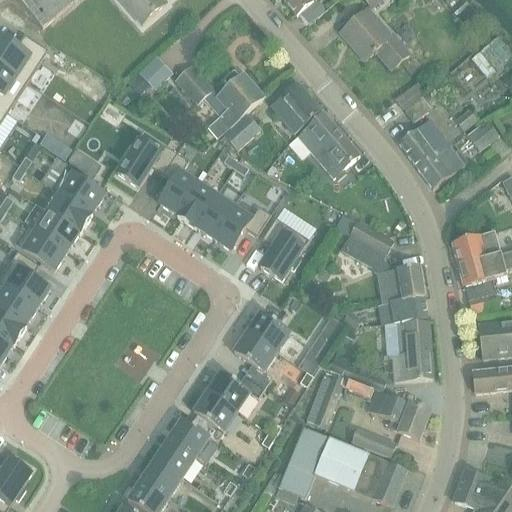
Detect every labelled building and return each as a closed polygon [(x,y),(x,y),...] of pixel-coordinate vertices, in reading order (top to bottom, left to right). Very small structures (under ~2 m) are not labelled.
[(14,0),(41,30),(36,35),(59,54),(60,52),(72,58),(78,49),(68,42),(69,41),(51,22),(76,0),(14,0)] [(117,0),(141,27),(150,20),(165,7),(164,5),(169,0),(117,0)] [(297,17),(311,5),(316,2),(318,0),(281,0),(296,18),(297,17)] [(363,0),(363,1),(372,12),(385,0),(363,0)] [(311,5),(297,17),(305,28),(325,13),(316,2),(311,5)] [(463,5),(453,14),(463,26),(473,17),(463,5)] [(366,13),(354,23),(339,36),(363,64),(372,56),(373,58),(375,56),(390,73),(407,57),(390,38),(389,39),(366,13)] [(484,20),(471,32),(471,37),(482,39),(493,30),(484,20)] [(0,40),(0,68),(28,86),(48,55),(25,39),(17,51),(0,40)] [(511,54),(499,39),(472,62),(487,80),(511,58),(511,54)] [(156,60),(127,85),(131,89),(140,79),(149,88),(155,94),(172,76),(156,60)] [(0,68),(0,112),(7,118),(28,86),(0,68)] [(207,131),(216,141),(247,113),(262,100),(242,77),(238,80),(232,73),(226,79),(231,86),(218,98),(192,70),(176,84),(197,108),(204,102),(221,119),(207,131)] [(131,89),(124,95),(133,104),(149,88),(140,79),(131,89)] [(404,113),(426,96),(418,86),(396,103),(404,113)] [(279,103),(270,110),(294,138),(321,115),(297,87),(281,100),(279,102),(279,103)] [(414,126),(431,112),(429,110),(439,103),(432,93),(426,97),(405,114),(414,126)] [(465,134),(478,124),(469,113),(456,123),(465,134)] [(358,158),(322,116),(296,138),(332,181),(358,158)] [(238,154),(261,134),(245,117),(223,137),(238,154)] [(399,146),(418,172),(450,148),(431,122),(399,146)] [(477,154),(496,139),(485,124),(466,139),(477,154)] [(126,164),(117,177),(139,192),(152,172),(163,179),(177,158),(165,150),(160,158),(139,144),(133,153),(132,152),(124,163),(126,164)] [(468,166),(459,153),(456,155),(450,148),(418,172),(433,193),(468,166)] [(63,149),(55,161),(64,166),(71,155),(63,149)] [(174,186),(160,208),(178,220),(198,188),(181,177),(189,166),(177,158),(163,179),(174,186)] [(228,160),(224,167),(234,173),(238,166),(228,160)] [(25,161),(19,171),(25,176),(32,166),(25,161)] [(93,164),(85,177),(92,182),(100,169),(93,164)] [(238,166),(234,173),(244,180),(248,173),(238,166)] [(19,171),(12,181),(19,186),(25,176),(19,171)] [(65,173),(52,193),(92,219),(93,219),(92,218),(104,199),(65,173)] [(511,182),(503,188),(511,203),(511,182)] [(178,220),(177,221),(196,233),(196,232),(217,200),(198,188),(178,220)] [(59,199),(48,216),(80,238),(92,219),(52,193),(51,194),(59,199)] [(217,200),(196,232),(214,243),(235,212),(217,200)] [(7,201),(0,211),(7,215),(13,205),(7,201)] [(235,212),(214,243),(231,255),(246,233),(257,241),(271,219),(259,211),(251,223),(235,212)] [(28,228),(28,229),(68,255),(79,237),(80,238),(48,216),(36,234),(28,228)] [(273,251),(260,271),(282,285),(290,272),(293,274),(301,263),(298,261),(309,244),(276,222),(262,244),(273,251)] [(343,252),(342,254),(371,270),(373,275),(377,278),(377,276),(388,275),(387,267),(382,264),(385,258),(393,244),(357,225),(350,239),(343,252)] [(495,234),(452,245),(458,268),(501,256),(501,257),(510,254),(511,253),(511,228),(500,232),(504,245),(498,247),(495,234)] [(28,229),(15,249),(55,275),(68,255),(28,229)] [(501,256),(458,268),(464,289),(465,289),(469,304),(468,304),(471,316),(497,309),(494,297),(485,299),(481,284),(506,277),(505,274),(511,271),(511,254),(501,257),(501,256)] [(18,256),(0,282),(0,288),(37,313),(50,293),(32,281),(39,270),(18,256)] [(377,278),(382,307),(424,300),(419,269),(398,272),(399,274),(388,275),(377,276),(377,278)] [(308,316),(326,300),(314,286),(296,302),(308,316)] [(0,314),(26,331),(27,331),(26,330),(37,313),(0,288),(0,289),(5,293),(0,300),(0,314)] [(424,300),(382,307),(382,308),(378,309),(382,328),(385,328),(405,326),(405,325),(427,322),(424,300)] [(0,314),(0,340),(14,350),(26,331),(0,314)] [(333,320),(342,326),(355,335),(362,323),(349,315),(334,318),(333,320)] [(261,317),(247,337),(277,357),(290,337),(261,317)] [(331,321),(318,340),(332,349),(344,330),(331,321)] [(482,361),(502,359),(511,357),(511,323),(478,328),(482,361)] [(394,385),(412,383),(432,382),(428,327),(406,328),(405,326),(385,328),(387,359),(392,359),(394,385)] [(277,357),(247,337),(234,357),(264,377),(277,357)] [(0,340),(0,368),(0,369),(13,350),(14,350),(0,340)] [(142,363),(158,362),(157,348),(141,349),(142,363)] [(342,380),(350,383),(374,392),(383,396),(388,384),(347,368),(346,369),(335,365),(329,374),(342,379),(342,380)] [(511,372),(473,376),(475,397),(511,393),(511,372)] [(307,391),(313,380),(306,376),(300,386),(307,391)] [(221,377),(207,397),(237,417),(250,398),(258,403),(265,392),(245,379),(239,389),(221,377)] [(333,382),(323,378),(307,424),(328,431),(346,383),(334,378),(333,382)] [(374,392),(350,383),(345,397),(369,405),(374,392)] [(291,392),(283,403),(291,409),(299,397),(291,392)] [(387,431),(400,436),(419,443),(430,414),(411,407),(374,394),(366,415),(390,424),(387,431)] [(207,397),(194,417),(206,425),(200,435),(210,441),(217,447),(224,437),(237,417),(207,397)] [(182,423),(168,444),(196,462),(210,441),(200,435),(182,423)] [(281,431),(274,427),(268,437),(275,441),(281,431)] [(406,473),(388,465),(330,441),(303,430),(283,479),(279,491),(306,502),(316,478),(391,510),(406,473)] [(397,448),(357,432),(352,446),(392,461),(397,448)] [(269,451),(275,441),(268,437),(262,447),(269,451)] [(168,444),(155,464),(182,482),(196,462),(168,444)] [(0,511),(9,511),(15,503),(18,505),(26,493),(23,491),(31,478),(10,464),(0,478),(0,511)] [(155,464),(142,484),(169,502),(182,482),(155,464)] [(255,472),(248,468),(242,478),(249,482),(255,472)] [(263,511),(278,489),(283,479),(275,474),(268,486),(252,511),(263,511)] [(466,476),(465,476),(454,506),(455,506),(471,511),(511,511),(511,492),(501,485),(497,489),(493,488),(487,486),(488,484),(466,476)] [(162,511),(169,502),(142,484),(128,505),(138,511),(162,511)] [(236,490),(229,485),(223,495),(230,500),(236,490)]
